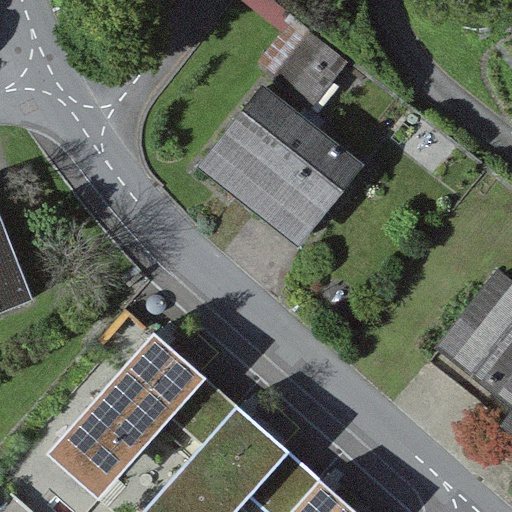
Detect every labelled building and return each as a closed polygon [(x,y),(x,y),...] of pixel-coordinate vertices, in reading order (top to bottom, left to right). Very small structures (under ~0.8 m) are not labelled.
[(278,65),(315,102),(352,67),(315,29),(278,65)] [(352,158),(254,87),(193,171),(271,229),(290,242),(352,158)] [(0,238),(0,315),(25,307),(0,238)] [(511,286),(494,272),(434,347),(472,377),(511,408),(511,412),(500,427),(511,437),(511,286)] [(197,444),(230,407),(146,334),(39,455),(91,501),(166,417),(197,444)] [(266,511),(280,511),(312,477),(230,407),(197,444),(137,511),(229,511),(246,494),(266,511)] [(352,511),(312,477),(280,511),(352,511)]
